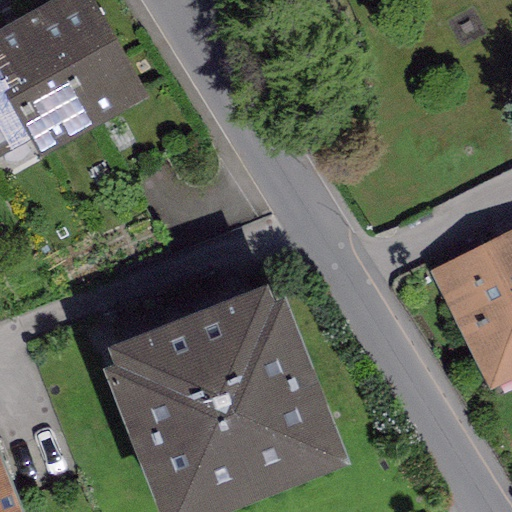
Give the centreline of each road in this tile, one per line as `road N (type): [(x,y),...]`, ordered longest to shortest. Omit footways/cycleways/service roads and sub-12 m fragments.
road 1 (residential): [(175,0),(348,269)]
road 2 (residential): [(348,269),(494,511)]
road 3 (residential): [(348,269),(511,186)]
